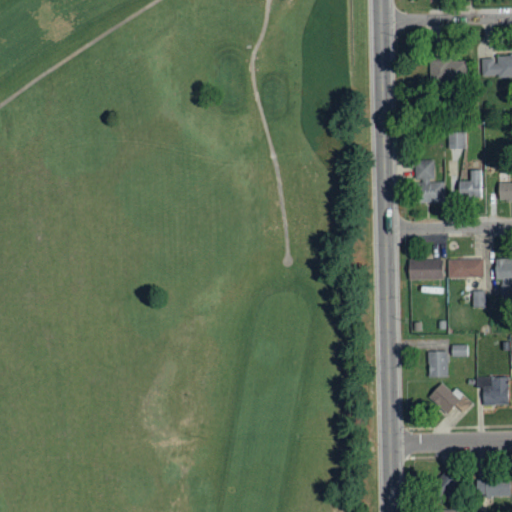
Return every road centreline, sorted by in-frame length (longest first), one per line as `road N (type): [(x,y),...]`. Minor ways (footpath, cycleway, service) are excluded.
road 1 (tertiary): [(391,511),(381,0)]
road 2 (residential): [(382,22),(511,18)]
road 3 (residential): [(511,225),(387,229)]
road 4 (residential): [(391,444),(511,440)]
